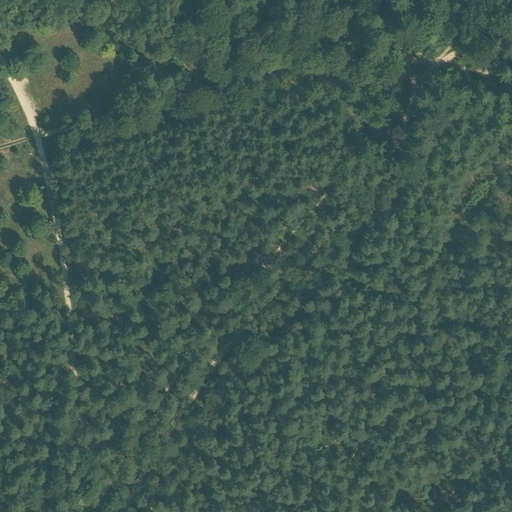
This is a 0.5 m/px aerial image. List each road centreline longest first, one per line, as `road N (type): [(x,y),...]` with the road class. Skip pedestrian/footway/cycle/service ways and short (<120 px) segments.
road 1 (track): [(126,511),(175,416),(358,189),(441,60),(503,0)]
road 2 (track): [(434,59),(279,74),(36,134)]
road 3 (track): [(36,134),(69,294),(80,511)]
